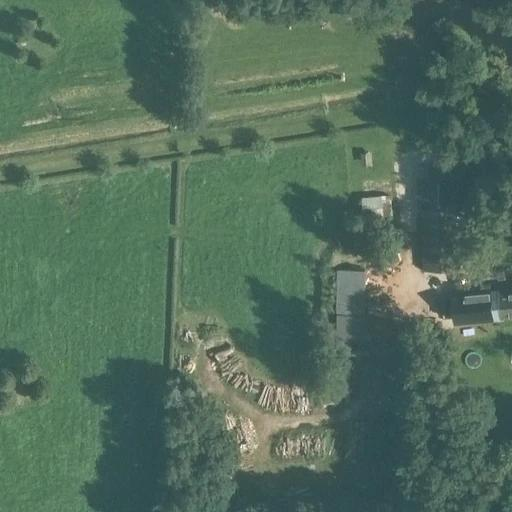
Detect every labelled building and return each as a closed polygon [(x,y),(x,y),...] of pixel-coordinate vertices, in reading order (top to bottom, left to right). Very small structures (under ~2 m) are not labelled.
[(422,184),(424,272),(459,271),(457,183),(422,184)] [(363,198),(364,219),(383,217),(382,196),(363,198)] [(338,267),(341,312),(362,310),(359,266),(338,267)] [(481,290),(483,312),(502,311),(503,318),(511,317),(511,289),(491,291),(490,289),(481,290)] [(455,293),(456,316),(483,314),(483,312),(481,290),(455,292),(455,293)] [(248,442),(251,479),(372,468),(369,432),(248,442)]
